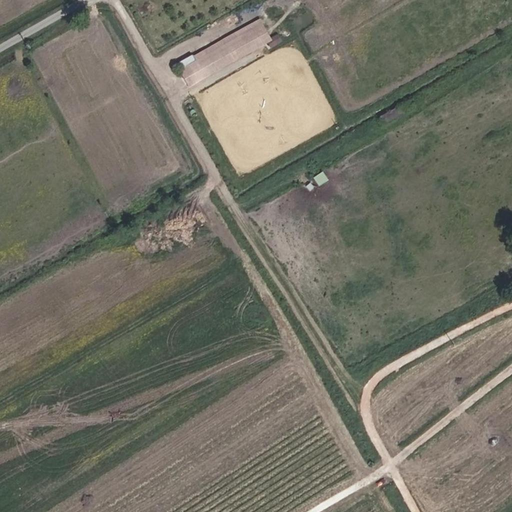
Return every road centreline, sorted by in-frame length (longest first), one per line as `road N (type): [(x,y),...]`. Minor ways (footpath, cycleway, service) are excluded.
road 1 (residential): [(319,511),(391,470),(365,408),(376,381),(511,306)]
road 2 (track): [(415,511),(391,470),(511,368)]
